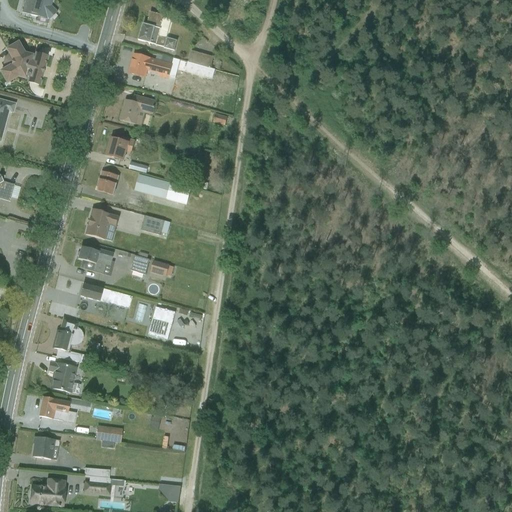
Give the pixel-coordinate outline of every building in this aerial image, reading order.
[(33,0),(29,16),(37,18),(36,22),(47,25),(48,21),(57,13),(51,7),(52,0),(33,0)] [(164,49),(174,52),(176,42),(166,39),(171,20),(164,18),(164,16),(150,12),(146,26),(143,25),(138,41),(164,48),(164,49)] [(26,83),(38,86),(46,59),(34,56),(34,57),(24,54),(17,43),(4,50),(11,62),(10,66),(0,71),(0,75),(6,86),(17,79),(26,81),(26,83)] [(214,58),(191,52),(188,63),(210,69),(214,58)] [(170,78),(173,66),(134,56),(129,74),(146,79),(147,75),(169,80),(170,78)] [(152,117),(156,103),(135,97),(133,103),(125,101),(120,121),(141,127),(144,114),(152,117)] [(0,143),(8,113),(13,114),(15,105),(0,100),(0,143)] [(213,123),(225,126),(227,118),(215,115),(213,123)] [(140,141),(149,143),(150,137),(141,135),(140,141)] [(106,156),(124,161),(126,154),(131,155),(135,142),(121,138),(120,142),(111,139),(106,156)] [(186,154),(194,157),(196,150),(188,147),(186,154)] [(142,166),(129,163),(128,169),(141,173),(142,166)] [(0,196),(10,199),(13,186),(2,183),(4,177),(0,176),(0,169),(1,165),(0,164),(0,196)] [(96,192),(113,196),(118,178),(102,173),(96,192)] [(170,184),(138,175),(135,192),(165,200),(170,184)] [(208,185),(200,183),(198,189),(206,191),(208,185)] [(166,200),(187,206),(191,190),(170,185),(166,200)] [(87,227),(85,236),(111,243),(119,218),(92,210),(89,219),(87,227)] [(170,224),(145,217),(142,231),(160,236),(161,233),(167,235),(170,224)] [(92,273),(110,278),(114,264),(111,263),(113,255),(98,250),(97,253),(81,248),(79,253),(77,253),(76,257),(78,258),(77,260),(94,265),(92,273)] [(149,261),(134,256),(130,272),(145,276),(149,261)] [(169,266),(153,261),(150,274),(166,279),(169,266)] [(83,285),(80,297),(128,311),(132,298),(108,291),(108,292),(83,285)] [(76,307),(96,313),(99,303),(79,298),(76,307)] [(149,336),(168,341),(175,314),(156,309),(149,336)] [(53,349),(69,354),(71,348),(73,348),(75,348),(77,347),(80,345),(82,343),(83,341),(83,338),(83,336),(82,334),(80,332),(79,330),(77,329),(78,324),(63,319),(59,333),(57,333),(53,349)] [(178,335),(177,343),(193,346),(194,338),(178,335)] [(80,363),(90,365),(92,358),(82,356),(80,363)] [(50,389),(78,395),(80,386),(73,385),(76,369),(50,364),(48,371),(54,373),(50,389)] [(69,405),(69,404),(42,399),(38,418),(73,425),(76,414),(67,413),(69,405)] [(69,404),(69,405),(90,409),(91,403),(70,399),(69,404)] [(167,428),(174,429),(175,419),(168,418),(167,428)] [(121,431),(97,428),(96,441),(120,444),(121,431)] [(31,458),(51,461),(53,447),(58,447),(58,442),(34,438),(31,458)] [(109,471),(84,469),(84,477),(89,478),(108,480),(109,471)] [(83,482),(82,494),(109,497),(110,486),(122,488),(123,482),(108,480),(89,478),(88,483),(83,482)] [(29,504),(63,507),(65,482),(60,481),(51,480),(46,480),(45,489),(31,487),(30,492),(29,493),(29,498),(30,499),(29,504)] [(170,503),(178,504),(180,488),(160,485),(159,490),(170,503)]
